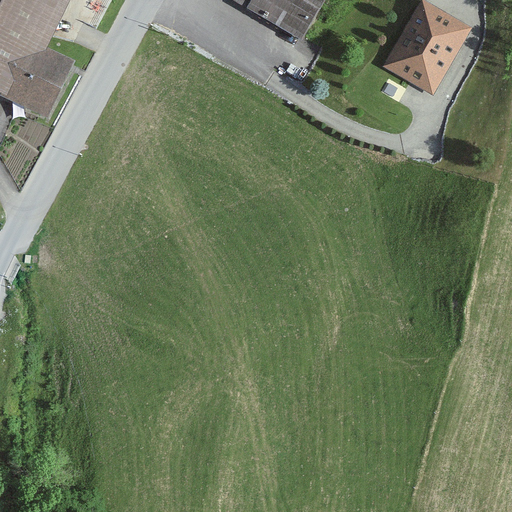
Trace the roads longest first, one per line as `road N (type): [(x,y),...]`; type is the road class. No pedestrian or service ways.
road 1 (residential): [(477,35),(407,151),(252,69),(153,0)]
road 2 (tertiary): [(0,257),(87,88),(143,0)]
